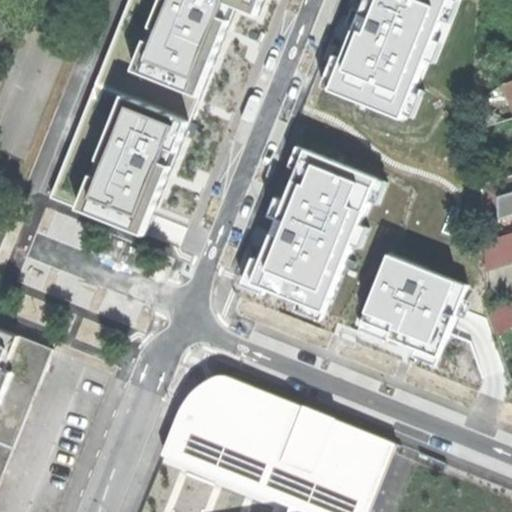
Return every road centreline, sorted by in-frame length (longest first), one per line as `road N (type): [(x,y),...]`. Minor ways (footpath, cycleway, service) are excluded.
road 1 (residential): [(511,456),(206,329),(190,306)]
road 2 (residential): [(190,306),(315,0)]
road 3 (residential): [(190,306),(100,511)]
road 4 (unknown): [(12,511),(79,341)]
